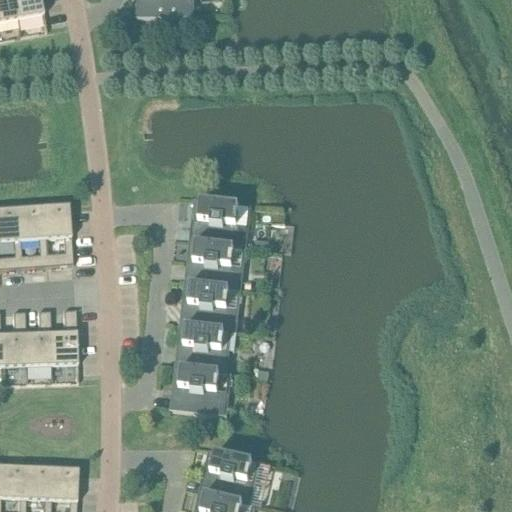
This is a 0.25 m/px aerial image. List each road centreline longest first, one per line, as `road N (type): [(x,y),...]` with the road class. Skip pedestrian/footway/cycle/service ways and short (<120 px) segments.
road 1 (residential): [(109,511),(103,220),(73,0)]
road 2 (residential): [(511,308),(465,176)]
